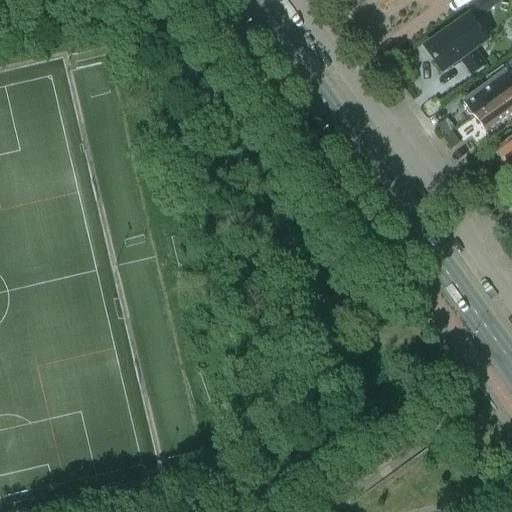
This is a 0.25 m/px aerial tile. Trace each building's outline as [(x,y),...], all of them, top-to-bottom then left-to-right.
[(480,0),(479,0),(467,9),(475,21),(489,11),(480,0)] [(456,26),(425,48),(428,52),(426,53),(432,61),(433,60),(442,72),(461,59),(471,74),(484,66),(473,50),(486,41),(469,17),(456,26)] [(489,83),(463,102),(467,108),(467,111),(469,115),(473,115),(474,117),(511,90),(511,79),(503,67),(486,79),(489,83)] [(511,90),(474,117),(476,120),(475,123),(478,127),(481,127),(485,133),(511,113),(511,90)] [(447,119),(436,127),(443,137),(454,129),(447,119)] [(452,133),(444,138),(452,149),(460,144),(452,133)] [(511,167),(511,138),(495,151),(509,170),(511,167)]
